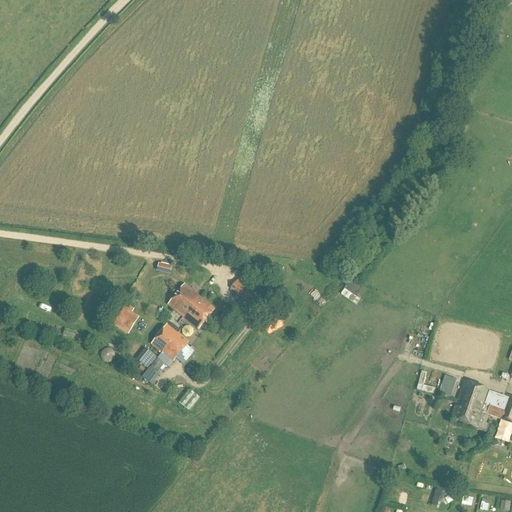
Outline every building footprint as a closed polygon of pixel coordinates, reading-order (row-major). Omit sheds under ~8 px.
[(170,275),(172,267),(158,264),(156,272),(170,275)] [(262,268),(256,278),(264,283),(270,273),(262,268)] [(260,289),(264,285),(257,279),(254,283),(260,289)] [(355,295),(359,287),(349,281),(344,289),(355,295)] [(253,308),(259,301),(236,282),(230,289),(253,308)] [(199,330),(215,309),(185,285),(168,305),(199,330)] [(261,303),(256,308),(264,315),(269,310),(261,303)] [(131,331),(137,320),(122,311),(115,322),(113,325),(128,334),(130,331),(131,331)] [(222,327),(230,318),(224,312),(216,322),(222,327)] [(172,363),(189,342),(167,325),(150,346),(172,363)] [(148,346),(139,356),(149,364),(157,354),(148,346)] [(106,363),(108,364),(109,363),(110,363),(111,363),(112,362),(113,361),(114,360),(114,359),(115,358),(115,356),(115,355),(115,354),(114,353),(114,352),(113,352),(112,351),(112,350),(111,350),(110,349),(109,349),(108,349),(107,349),(106,349),(105,349),(104,350),(103,351),(102,352),(101,352),(101,354),(100,354),(100,356),(100,358),(101,359),(102,361),(103,362),(104,363),(105,363),(106,363)] [(193,377),(197,372),(190,366),(186,370),(193,377)] [(151,385),(159,376),(150,369),(143,377),(151,385)] [(490,392),(491,390),(464,381),(450,419),(478,428),(483,414),(490,392)] [(182,399),(193,408),(202,397),(191,388),(182,399)] [(511,397),(507,396),(506,398),(499,419),(502,420),(501,421),(511,424),(511,397)] [(441,504),(444,486),(437,485),(434,503),(441,504)] [(508,511),(509,511),(510,502),(501,501),(500,511),(508,511)]
